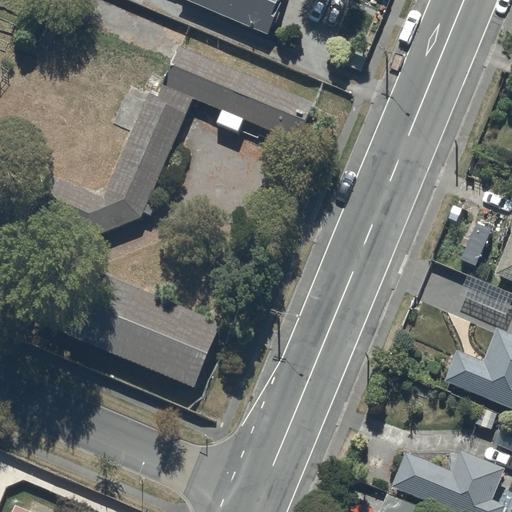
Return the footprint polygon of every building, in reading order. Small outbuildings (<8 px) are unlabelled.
[(178,0),(176,7),(268,44),(285,0),(178,0)] [(183,48),(161,100),(308,160),(330,108),(183,48)] [(511,238),(494,282),(511,290),(511,238)] [(227,335),(99,285),(73,350),(201,401),(227,335)] [(511,344),(496,338),(481,372),(457,361),(444,389),(511,418),(511,344)] [(452,480),(405,462),(390,496),(429,511),(496,511),(492,510),(505,477),(460,460),(452,480)] [(413,511),(386,501),(381,511),(413,511)]
